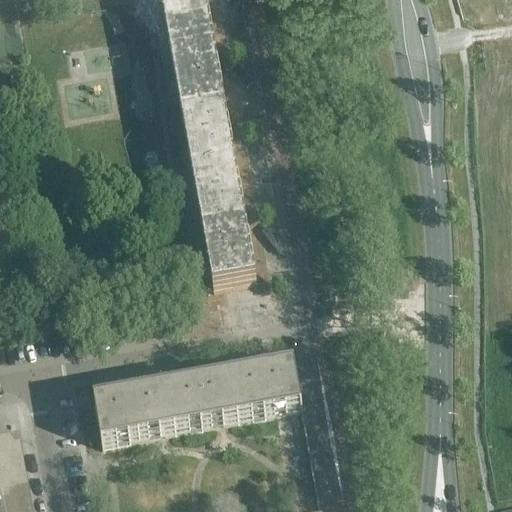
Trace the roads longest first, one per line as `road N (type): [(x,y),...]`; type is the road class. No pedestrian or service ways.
road 1 (residential): [(253,0),(313,329)]
road 2 (tertiary): [(441,466),(431,174)]
road 3 (residential): [(30,378),(313,329)]
road 4 (tertiary): [(393,0),(399,60),(431,174)]
road 5 (tertiary): [(431,174),(436,109),(417,0)]
road 6 (residential): [(54,511),(30,378)]
